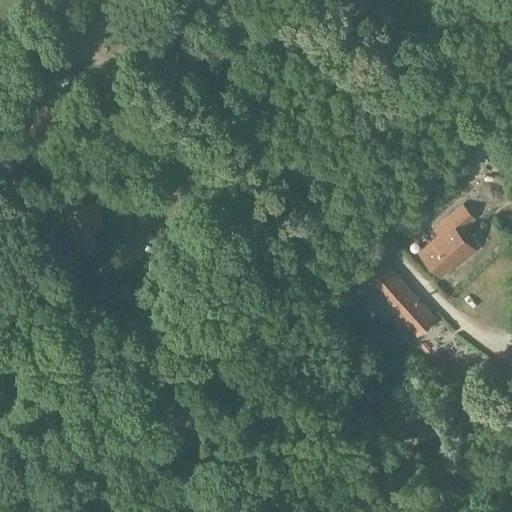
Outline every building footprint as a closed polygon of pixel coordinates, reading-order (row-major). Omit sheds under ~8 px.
[(170,56),(154,44),(147,54),(133,43),(121,58),(135,69),(142,60),(157,72),(170,56)] [(43,103),(27,132),(37,137),(53,108),(43,103)] [(117,175),(139,171),(135,151),(113,155),(117,175)] [(103,226),(98,201),(97,198),(65,205),(73,249),(96,245),(93,228),(103,226)] [(418,251),(439,274),(460,255),(463,258),(473,249),(457,231),(472,217),(461,205),(433,230),(437,234),(418,251)] [(356,285),(371,301),(373,299),(387,315),(394,309),(415,332),(432,317),(382,261),(365,276),(365,277),(356,285)]
